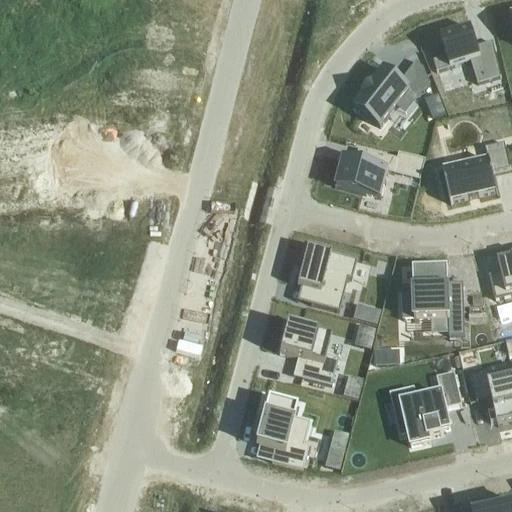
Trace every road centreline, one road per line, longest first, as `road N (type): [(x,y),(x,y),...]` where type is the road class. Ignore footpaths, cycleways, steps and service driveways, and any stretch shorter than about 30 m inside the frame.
road 1 (residential): [(511,465),(335,503),(256,488),(226,470),(219,446),(282,209)]
road 2 (residential): [(113,511),(243,0)]
road 3 (tertiary): [(167,287),(243,0)]
road 4 (residential): [(282,209),(307,108),(346,45),(388,10),(418,0)]
road 5 (tertiary): [(167,287),(125,396),(97,511)]
road 6 (residential): [(511,220),(410,238),(282,209)]
road 7 (tertiary): [(121,511),(164,336),(167,287)]
